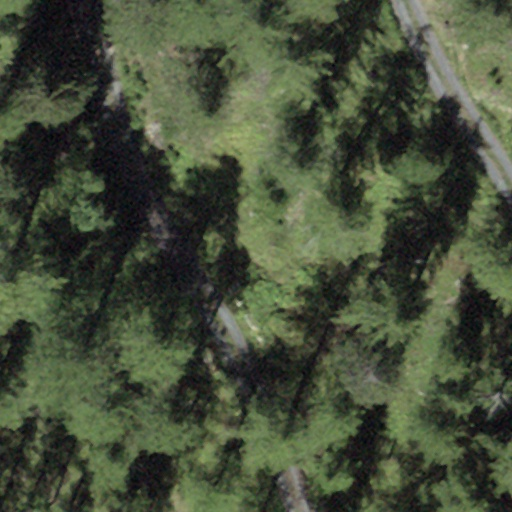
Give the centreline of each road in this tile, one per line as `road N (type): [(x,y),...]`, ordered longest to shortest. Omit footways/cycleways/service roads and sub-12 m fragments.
road 1 (track): [(298,511),(247,339),(213,281),(158,226),(130,166),(80,0)]
road 2 (track): [(400,0),(434,85),(511,180)]
